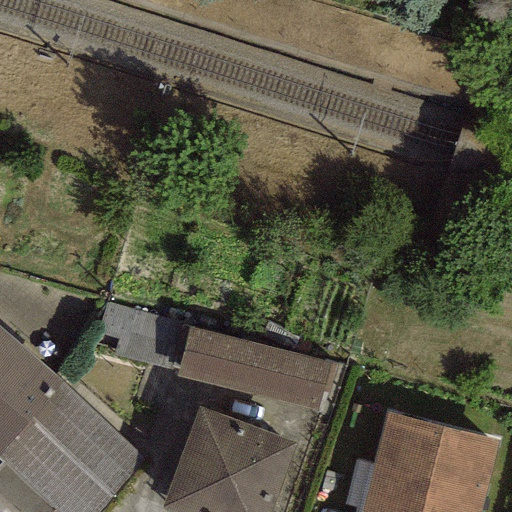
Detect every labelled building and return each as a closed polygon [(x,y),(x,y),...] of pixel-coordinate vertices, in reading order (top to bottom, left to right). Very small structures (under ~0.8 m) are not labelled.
[(188,326),(103,303),(95,334),(116,340),(111,355),(175,373),(187,328),(188,326)] [(0,451),(60,384),(0,328),(0,451)] [(338,365),(187,328),(175,373),(174,377),(318,412),(338,365)] [(98,511),(145,459),(60,384),(0,451),(0,466),(52,511),(98,511)] [(268,511),(295,443),(196,406),(158,508),(170,511),(268,511)] [(385,411),(358,511),(479,511),(498,441),(385,411)]
